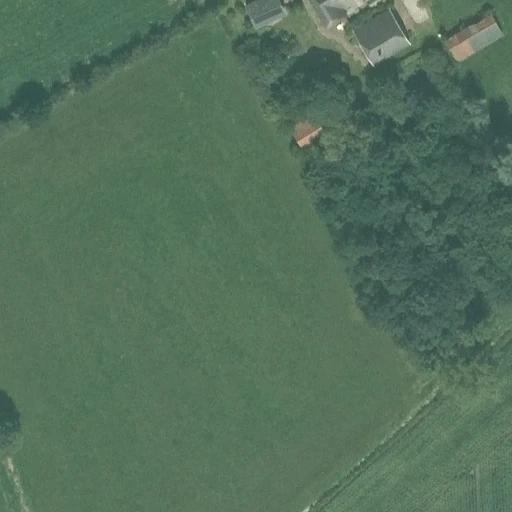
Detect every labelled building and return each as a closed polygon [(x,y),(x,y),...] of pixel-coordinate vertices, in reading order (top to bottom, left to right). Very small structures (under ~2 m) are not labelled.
[(276,0),(252,0),(245,3),(256,26),(283,13),(276,0)] [(311,0),(326,24),(345,13),(344,10),(361,0),(311,0)] [(372,64),(409,42),(388,7),(351,29),(372,64)] [(491,13),(444,40),(457,63),(503,36),(491,13)] [(337,124),(371,105),(361,88),(338,102),(342,109),(332,116),(337,124)] [(302,149),(326,134),(312,111),(288,126),(302,149)]
